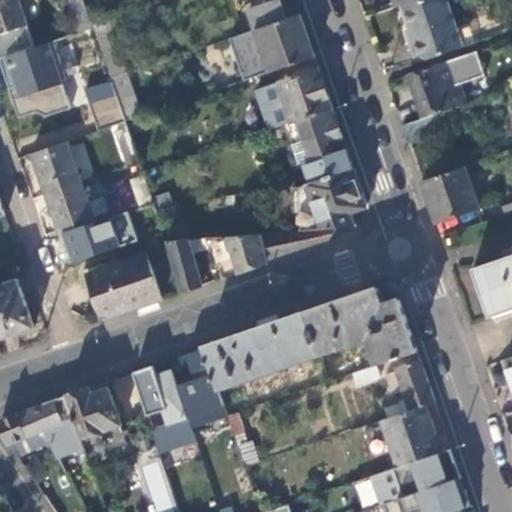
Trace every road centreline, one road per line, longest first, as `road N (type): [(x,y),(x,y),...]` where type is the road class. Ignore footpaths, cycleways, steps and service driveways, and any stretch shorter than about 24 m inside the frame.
road 1 (residential): [(76,360),(412,249)]
road 2 (residential): [(505,511),(412,249)]
road 3 (residential): [(412,249),(329,0)]
road 4 (residential): [(76,360),(0,141)]
